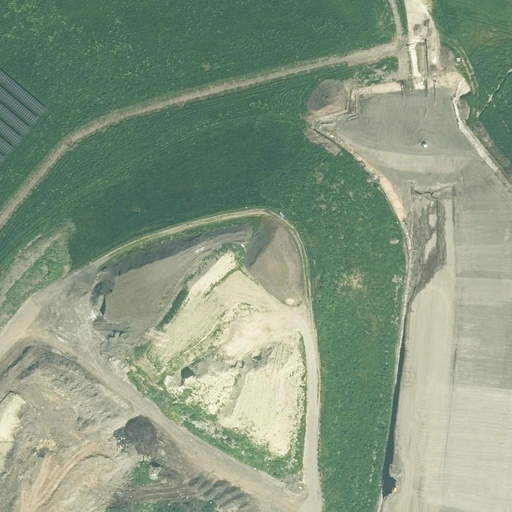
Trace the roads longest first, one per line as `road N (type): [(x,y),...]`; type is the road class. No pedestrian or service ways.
road 1 (unknown): [(289,511),(79,362),(34,302),(41,288),(171,222),(212,212)]
road 2 (unknown): [(303,511),(314,276)]
